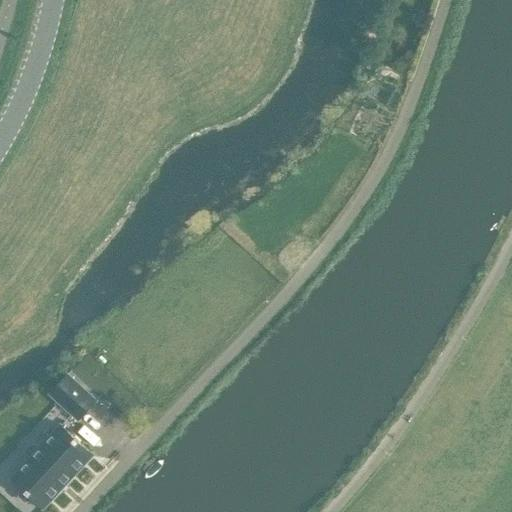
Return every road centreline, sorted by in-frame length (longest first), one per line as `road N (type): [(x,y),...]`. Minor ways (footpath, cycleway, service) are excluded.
road 1 (unclassified): [(79,511),(356,206),(396,135),(446,0)]
road 2 (unclassified): [(329,511),(424,391),(511,234)]
road 3 (tertiary): [(0,143),(54,0)]
